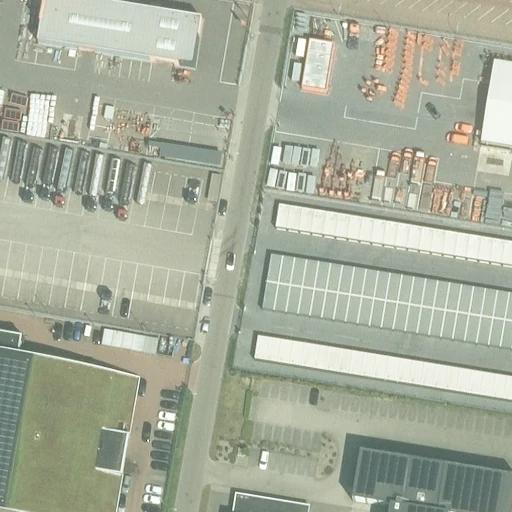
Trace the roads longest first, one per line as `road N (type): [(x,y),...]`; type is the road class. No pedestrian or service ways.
road 1 (unclassified): [(187,511),(272,0)]
road 2 (unknown): [(255,107),(20,60),(7,52),(4,36),(10,0)]
road 3 (unknown): [(135,511),(165,348)]
